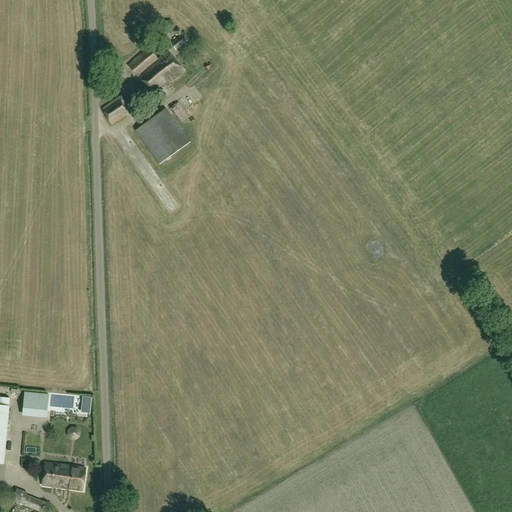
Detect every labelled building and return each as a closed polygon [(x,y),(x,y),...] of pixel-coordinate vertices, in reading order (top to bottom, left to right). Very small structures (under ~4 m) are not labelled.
[(176,51),(187,41),(181,35),(171,43),(176,51)] [(158,59),(149,48),(128,64),(152,96),(171,81),(184,71),(168,51),(158,59)] [(112,124),(131,111),(121,95),(101,109),(112,124)] [(180,121),(188,115),(178,102),(170,108),(180,121)] [(159,164),(190,142),(166,108),(135,130),(159,164)] [(48,399),(25,396),(23,415),(46,417),(48,399)] [(91,399),(83,398),(81,412),(89,413),(91,399)] [(0,464),(3,464),(9,407),(0,405),(0,464)] [(82,490),(85,468),(45,463),(42,485),(82,490)] [(38,511),(42,502),(26,495),(27,493),(17,489),(12,500),(15,501),(11,511),(32,511),(33,509),(38,511)]
